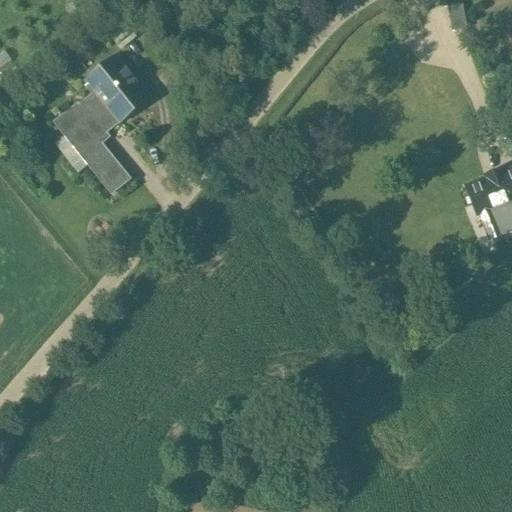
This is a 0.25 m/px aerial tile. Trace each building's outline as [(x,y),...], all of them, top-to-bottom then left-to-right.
[(463,7),(450,9),(453,31),(467,29),(463,7)] [(149,101),(116,60),(88,83),(97,94),(120,123),(121,123),(149,101)] [(120,123),(97,94),(79,109),(77,107),(55,125),(87,165),(105,150),(98,141),(120,123)] [(105,150),(87,165),(98,177),(115,163),(105,150)] [(115,163),(98,177),(112,195),(130,181),(115,163)] [(511,172),(467,189),(477,217),(481,216),(491,242),(511,233),(511,172)] [(255,511),(232,507),(232,511),(183,500),(180,511),(255,511)]
